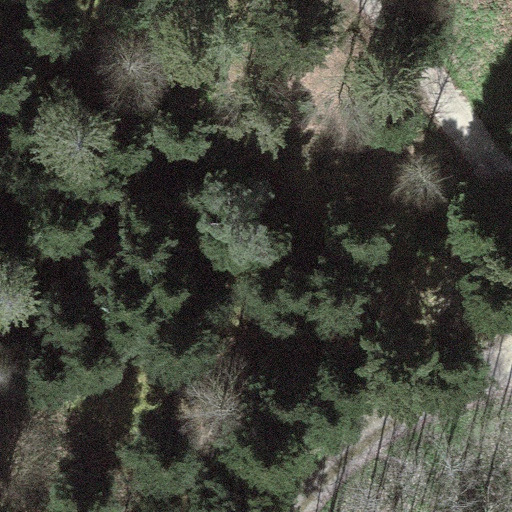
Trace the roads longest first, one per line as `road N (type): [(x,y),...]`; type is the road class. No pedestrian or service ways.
road 1 (track): [(297,511),(333,465),(511,356)]
road 2 (track): [(372,0),(511,201)]
